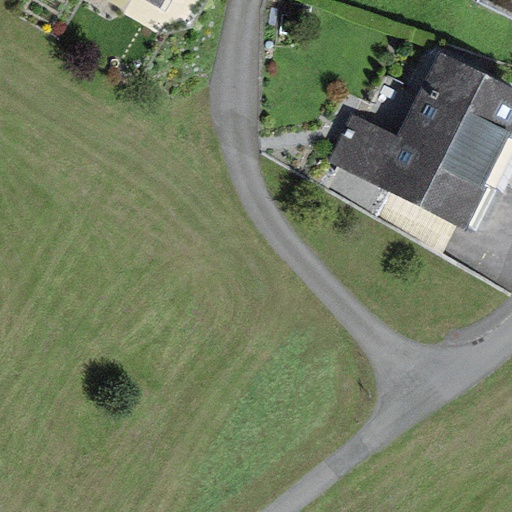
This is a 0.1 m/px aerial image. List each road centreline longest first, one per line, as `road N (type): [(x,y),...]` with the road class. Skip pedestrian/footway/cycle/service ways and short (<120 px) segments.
road 1 (residential): [(433,371),(263,199),(236,123),(254,0)]
road 2 (residential): [(433,371),(263,511)]
